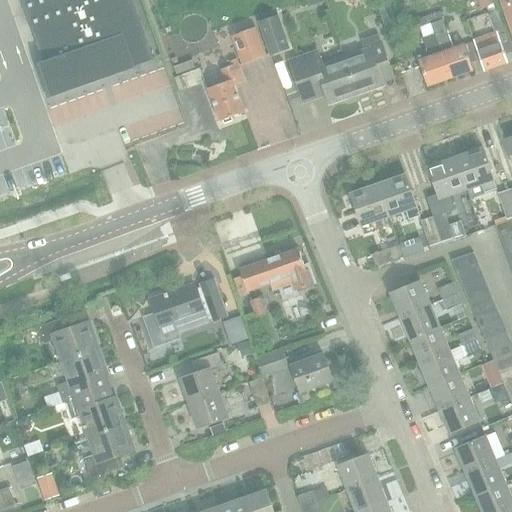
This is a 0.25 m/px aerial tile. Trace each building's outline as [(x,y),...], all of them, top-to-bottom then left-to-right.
[(132,0),(21,0),(55,94),(154,59),(132,0)] [(511,0),(502,0),(511,28),(511,0)] [(483,70),(507,62),(497,32),(504,29),(496,9),(487,13),(494,32),(473,40),(483,70)] [(440,12),(429,16),(435,36),(441,52),(450,77),(473,69),(464,44),(453,48),(440,12)] [(259,23),(270,56),(289,49),(277,16),(259,23)] [(431,24),(428,16),(417,19),(420,28),(431,24)] [(435,34),(431,24),(420,28),(424,38),(435,34)] [(265,55),(254,28),(232,36),(243,64),(265,55)] [(344,57),(357,95),(384,86),(378,71),(389,67),(378,35),(361,41),(364,50),(344,57)] [(357,95),(344,57),(322,65),(318,52),(289,62),(301,98),(324,90),(329,105),(357,95)] [(450,77),(441,52),(419,60),(428,85),(450,77)] [(234,85),(245,81),(236,59),(229,62),(230,65),(221,69),(226,82),(208,89),(219,120),(244,111),(234,85)] [(456,158),(467,189),(483,184),(486,192),(497,189),(483,148),(456,158)] [(467,189),(456,158),(428,168),(442,208),(453,204),(450,195),(467,189)] [(378,185),(389,216),(405,210),(408,219),(419,215),(405,175),(378,185)] [(389,216),(378,185),(351,194),(365,234),(376,230),(373,222),(389,216)] [(511,216),(511,191),(511,188),(499,193),(507,218),(511,216)] [(442,241),(453,237),(445,212),(433,215),(442,241)] [(442,241),(433,215),(420,220),(429,245),(442,241)] [(511,219),(497,225),(501,236),(511,232),(511,219)] [(504,247),(511,244),(511,232),(501,236),(504,247)] [(377,267),(404,257),(399,245),(372,254),(377,267)] [(313,263),(309,264),(303,246),(239,269),(247,291),(270,283),(272,290),(279,288),(282,297),(297,292),(295,287),(319,279),(313,263)] [(511,402),(511,342),(473,250),(452,259),(511,402)] [(200,287),(196,288),(195,285),(151,300),(161,327),(174,322),(177,333),(228,315),(215,279),(199,285),(200,287)] [(400,316),(430,303),(420,280),(390,292),(400,316)] [(438,288),(442,298),(458,292),(453,282),(438,288)] [(458,292),(442,298),(447,309),(462,303),(458,292)] [(256,316),(265,313),(260,297),(250,300),(256,316)] [(400,316),(410,339),(440,327),(430,303),(400,316)] [(61,361),(99,348),(90,322),(75,327),(71,315),(38,327),(44,344),(54,340),(61,361)] [(240,317),(223,323),(231,344),(248,339),(240,317)] [(420,363),(450,350),(440,327),(410,339),(420,363)] [(457,334),(462,345),(477,339),(473,328),(457,334)] [(477,339),(462,345),(466,356),(482,349),(477,339)] [(99,348),(61,361),(68,382),(57,386),(64,403),(66,402),(65,401),(97,390),(93,379),(108,374),(99,348)] [(420,363),(430,386),(460,373),(450,350),(420,363)] [(263,374),(289,366),(284,351),(258,359),(263,374)] [(182,377),(190,402),(219,392),(211,369),(223,365),(218,352),(193,361),(196,372),(182,377)] [(301,390),(332,380),(323,354),(293,364),(301,390)] [(430,386),(440,409),(470,396),(460,373),(430,386)] [(477,381),(482,391),(497,385),(492,374),(477,381)] [(258,406),(270,401),(262,378),(250,382),(258,406)] [(497,385),(482,391),(486,402),(501,396),(497,385)] [(88,436),(125,423),(116,396),(101,401),(97,390),(65,401),(66,402),(71,419),(81,415),(88,436)] [(219,392),(190,402),(198,426),(227,416),(219,392)] [(470,396),(440,409),(449,433),(480,420),(470,396)] [(223,422),(210,427),(213,435),(226,430),(223,422)] [(125,423),(88,436),(95,456),(85,460),(92,477),(108,471),(124,466),(120,455),(135,449),(125,423)] [(456,448),(466,471),(496,459),(486,435),(456,448)] [(338,466),(347,489),(377,478),(368,454),(338,466)] [(506,482),(496,459),(466,471),(475,495),(506,482)] [(28,461),(13,466),(21,487),(36,482),(28,461)] [(37,477),(44,499),(58,495),(51,473),(37,477)] [(355,511),(357,511),(386,501),(377,478),(347,489),(355,511)] [(475,495),(482,511),(498,511),(511,506),(511,497),(506,482),(475,495)] [(0,489),(0,509),(15,504),(9,486),(0,489)] [(242,499),(246,511),(273,511),(266,490),(242,499)] [(297,496),(301,506),(317,501),(313,490),(297,496)] [(246,511),(242,499),(218,507),(219,511),(246,511)] [(320,511),(321,511),(317,501),(301,506),(302,511),(320,511)] [(357,511),(390,511),(386,501),(357,511)]
